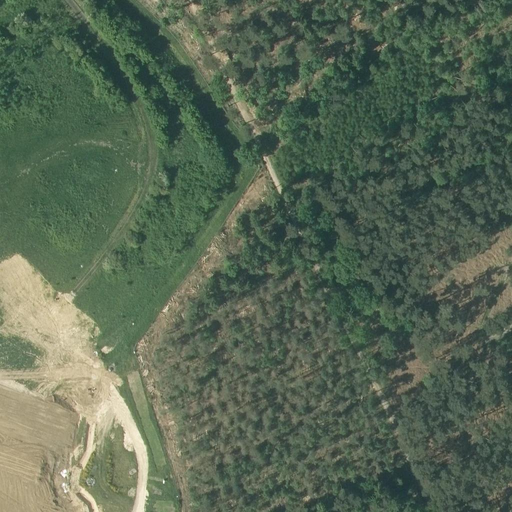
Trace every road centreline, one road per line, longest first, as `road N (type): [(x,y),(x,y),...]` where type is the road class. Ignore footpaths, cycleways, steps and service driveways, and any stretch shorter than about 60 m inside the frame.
road 1 (track): [(66,0),(127,75),(158,142),(130,215),(49,327),(54,350),(110,388),(136,433),(142,477),(135,511)]
road 2 (track): [(431,511),(186,0)]
